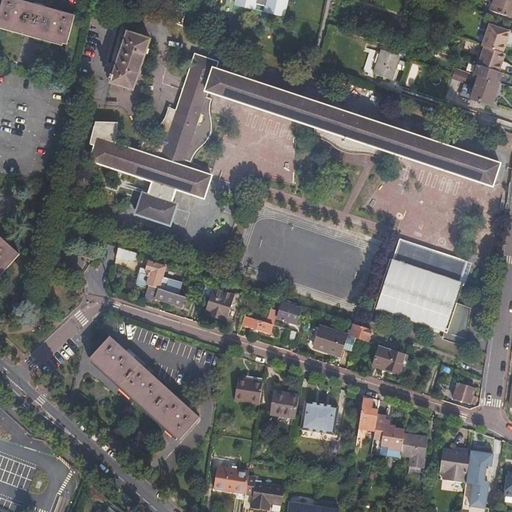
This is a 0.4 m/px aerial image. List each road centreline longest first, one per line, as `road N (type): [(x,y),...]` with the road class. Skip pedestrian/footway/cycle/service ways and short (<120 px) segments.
road 1 (residential): [(16,377),(95,308),(116,307),(486,425)]
road 2 (residential): [(486,425),(511,258)]
